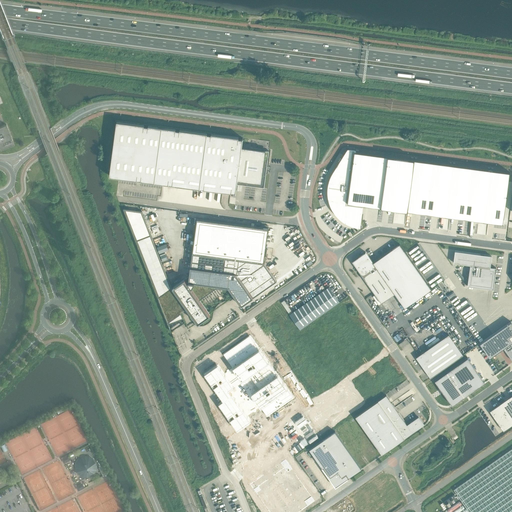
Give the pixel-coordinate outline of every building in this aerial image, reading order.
[(204,188),(230,192),(231,192),(231,191),(235,192),(236,192),(237,183),(264,187),(266,174),(267,169),(269,150),(242,147),(243,138),(243,137),(242,138),(239,137),(211,133),(211,134),(207,133),(180,129),(180,130),(176,129),(148,125),(148,126),(144,125),(117,121),(110,176),(137,179),(141,179),(141,180),(162,183),(169,183),(172,183),(172,184),(200,188),(200,187),(204,188)] [(6,124),(0,126),(0,149),(0,150),(14,145),(12,138),(6,124)] [(328,189),(328,192),(328,194),(328,197),(329,200),(330,202),(331,205),(332,207),(333,209),(334,211),(336,214),(338,216),(339,217),(341,219),(343,221),(346,222),(348,223),(350,224),(353,225),(355,226),(358,227),(360,227),(363,204),(351,203),(348,202),(353,161),(354,151),(355,151),(355,150),(348,149),(332,174),(331,176),(330,179),(329,181),(329,184),(328,187),(328,189)] [(353,161),(348,202),(351,203),(363,204),(395,209),(407,210),(414,159),(355,151),(354,151),(353,161)] [(414,159),(407,210),(418,212),(426,213),(433,162),(414,159)] [(433,162),(426,213),(434,214),(435,214),(440,215),(441,215),(441,210),(446,210),(452,164),(433,162)] [(452,164),(446,210),(451,211),(450,216),(456,217),(464,218),(471,167),(452,164)] [(471,167),(464,218),(473,219),(479,220),(479,215),(484,216),(490,169),(471,167)] [(490,169),(484,216),(489,216),(488,221),(494,222),(503,223),(503,219),(510,172),(490,169)] [(141,211),(124,209),(136,240),(168,324),(171,331),(185,321),(181,312),(184,310),(187,308),(198,323),(210,314),(200,300),(216,288),(230,290),(241,306),(277,280),(264,262),(268,228),(197,218),(192,253),(189,278),(186,278),(172,288),(151,234),(141,211)] [(431,289),(400,244),(373,262),(366,252),(358,257),(352,261),(356,267),(381,303),(395,294),(405,308),(431,289)] [(491,256),(484,255),(455,251),(453,263),(470,265),(467,286),(493,289),(496,268),(490,267),(491,262),(491,261),(491,256)] [(339,302),(329,287),(290,314),(300,329),(339,302)] [(511,322),(511,321),(480,343),(490,358),(504,348),(507,353),(510,357),(511,359),(511,341),(509,337),(511,334),(511,322)] [(430,378),(463,355),(449,334),(416,357),(430,378)] [(217,365),(203,375),(222,401),(217,404),(237,432),(251,422),(247,416),(254,412),(260,408),(266,417),(294,398),(249,335),(222,355),(232,369),(228,371),(224,374),(217,365)] [(452,405),(485,382),(484,381),(467,357),(435,380),(440,388),(439,389),(441,391),(442,393),(443,393),(452,405)] [(296,378),(288,384),(304,407),(312,401),(296,378)] [(511,394),(490,411),(493,416),(503,430),(511,424),(511,394)] [(386,395),(356,416),(382,454),(424,425),(418,416),(410,422),(411,422),(407,425),(398,412),(395,407),(386,395)] [(309,449),(322,468),(335,486),(344,480),(361,468),(335,431),(309,449)] [(511,511),(511,448),(454,490),(469,511),(511,511)] [(93,459),(89,457),(85,456),(81,458),(81,459),(78,460),(76,463),(76,467),(77,471),(79,474),(83,476),(87,477),(90,475),(90,476),(94,473),(96,470),(96,466),(95,462),(93,459)] [(281,463),(250,485),(253,490),(268,511),(300,511),(312,503),(315,502),(286,461),(285,460),(281,463)] [(447,507),(458,499),(454,494),(444,502),(447,507)]
